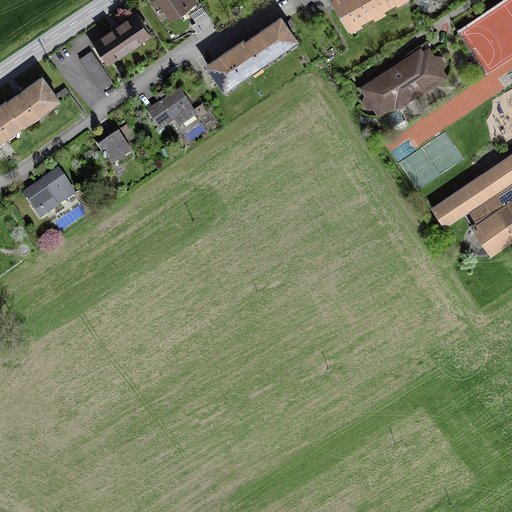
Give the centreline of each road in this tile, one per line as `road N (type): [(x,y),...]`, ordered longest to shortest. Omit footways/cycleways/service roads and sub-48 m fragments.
road 1 (residential): [(0,182),(181,55),(267,10)]
road 2 (secondary): [(0,73),(107,0)]
